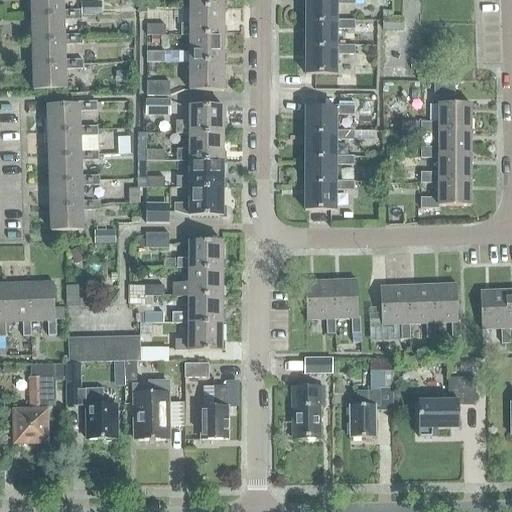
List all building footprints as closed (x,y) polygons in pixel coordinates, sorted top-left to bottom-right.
[(29,0),(30,15),(62,14),(62,11),(61,0),(29,0)] [(188,0),(188,9),(222,9),(222,0),(188,0)] [(304,0),(304,22),(335,23),(335,20),(335,5),(353,5),(353,0),(304,0)] [(188,36),(222,37),(222,9),(188,9),(188,25),(180,25),(180,36),(188,36)] [(62,14),(30,15),(31,39),(62,39),(62,36),(62,21),(80,20),(80,11),(62,11),(62,14)] [(391,18),(382,17),(382,31),(402,31),(402,18),(391,18)] [(335,49),(335,47),(335,30),(353,30),(353,20),(335,20),(335,23),(304,22),(304,49),(335,49)] [(163,25),(146,25),(146,36),(163,36),(163,25)] [(63,64),(63,61),(63,45),(80,45),(80,35),(62,36),(62,39),(31,39),(31,65),(63,64)] [(222,37),(188,36),(188,53),(178,53),(178,63),(188,64),(222,64),(222,37)] [(335,49),(304,49),(304,75),(335,75),(335,56),(353,56),(353,47),(335,47),(335,49)] [(163,64),(163,53),(146,53),(146,64),(163,64)] [(63,64),(31,65),(32,92),(64,90),(63,71),(82,70),(82,61),(63,61),(63,64)] [(222,91),(222,64),(188,64),(188,91),(222,91)] [(130,72),(115,73),(115,83),(130,82),(130,72)] [(168,83),(145,82),(145,96),(168,97),(168,83)] [(453,97),(453,85),(443,84),(443,97),(453,97)] [(168,102),(145,102),(145,116),(168,116),(168,102)] [(45,108),(46,133),(78,132),(78,129),(77,113),(95,113),(95,103),(76,104),(77,107),(45,108)] [(304,109),(304,135),(335,135),(335,132),(335,116),(353,116),(353,106),(333,106),(333,109),(304,109)] [(419,134),(437,134),(437,132),(470,132),(470,106),(437,106),(437,123),(419,124),(419,134)] [(187,107),(187,122),(174,122),(174,135),(187,135),(221,135),(221,107),(187,107)] [(79,153),(96,153),(96,137),(96,128),(78,129),(78,132),(46,133),(47,157),(79,156),(79,153)] [(353,132),(335,132),(335,135),(304,135),(304,160),(335,160),(335,157),(335,142),(353,142),(353,132)] [(438,158),(469,158),(470,132),(437,132),(437,134),(437,148),(419,149),(419,160),(438,160),(438,158)] [(163,162),(163,151),(145,151),(144,135),(136,135),(137,162),(163,162)] [(175,163),(187,163),(187,162),(221,162),(221,135),(187,135),(187,151),(176,151),(175,163)] [(129,155),(128,139),(117,139),(117,156),(129,155)] [(97,162),(96,153),(79,153),(79,156),(47,157),(48,183),(80,182),(80,179),(79,163),(97,162)] [(353,157),(335,157),(335,160),(304,160),(303,185),(335,185),(335,182),(335,167),(353,167),(353,157)] [(469,183),(469,158),(438,158),(438,160),(438,174),(419,174),(419,185),(438,184),(438,183),(469,183)] [(187,189),(221,190),(221,162),(187,162),(187,163),(187,178),(175,178),(175,189),(187,189)] [(48,183),(49,207),(81,206),(81,203),(80,187),(98,187),(98,178),(80,179),(80,182),(48,183)] [(163,189),(162,178),(145,178),(145,189),(163,189)] [(335,185),(303,185),(303,212),(334,212),(334,192),(353,192),(353,182),(335,182),(335,185)] [(438,183),(438,184),(438,199),(419,199),(419,210),(439,210),(439,208),(469,208),(469,183),(438,183)] [(221,217),(221,190),(187,189),(187,205),(173,205),(173,212),(187,217),(221,217)] [(139,190),(128,190),(129,205),(140,205),(139,190)] [(98,202),(81,203),(81,206),(49,207),(50,233),(82,232),(81,212),(99,212),(98,202)] [(167,209),(145,209),(145,224),(167,224),(167,209)] [(114,231),(94,231),(93,250),(114,251),(114,231)] [(167,235),(144,235),(144,249),(167,249),(167,235)] [(187,270),(221,271),(221,243),(187,243),(187,260),(178,260),(178,270),(187,270)] [(86,260),(79,248),(69,253),(76,265),(86,260)] [(221,297),(221,271),(187,270),(187,285),(172,285),(172,299),(187,299),(187,297),(221,297)] [(356,281),(331,282),(332,321),(335,321),(351,320),(352,335),(360,334),(359,318),(357,318),(356,281)] [(335,336),(335,321),(332,321),(331,282),(304,284),(306,322),(326,321),(327,336),(335,336)] [(52,284),(27,285),(28,324),(31,324),(47,323),(47,338),(56,337),(56,321),(53,321),(52,284)] [(3,325),(6,325),(22,324),(22,338),(31,338),(31,324),(28,324),(27,285),(1,286),(3,325)] [(432,325),(434,325),(450,324),(451,339),(461,339),(460,323),(458,323),(456,286),(431,287),(432,325)] [(78,307),(77,287),(65,287),(66,307),(78,307)] [(128,297),(144,297),(162,297),(162,287),(144,287),(129,287),(128,297)] [(407,326),(409,326),(425,325),(426,340),(435,340),(434,325),(432,325),(431,287),(406,288),(407,326)] [(407,326),(406,288),(380,288),(381,326),(401,326),(402,341),(410,341),(409,326),(407,326)] [(510,345),(509,330),(507,331),(505,292),(479,293),(481,331),(500,331),(501,346),(510,345)] [(144,297),(128,297),(128,306),(144,307),(144,297)] [(186,325),(220,325),(221,297),(187,297),(187,299),(186,315),(171,314),(171,324),(186,325)] [(161,315),(143,314),(143,324),(161,325),(161,315)] [(220,325),(186,325),(186,341),(174,341),(174,351),(186,352),(220,352),(220,325)] [(127,337),(115,338),(116,363),(128,362),(127,337)] [(128,362),(139,362),(139,350),(140,337),(127,337),(128,362)] [(81,364),(93,363),(92,338),(80,339),(81,364)] [(93,363),(104,363),(104,338),(92,338),(93,363)] [(116,363),(115,338),(104,338),(104,363),(116,363)] [(69,364),(81,364),(80,339),(68,339),(69,364)] [(166,349),(139,350),(139,362),(166,362),(166,349)] [(414,370),(414,358),(394,359),(394,370),(414,370)] [(332,359),(303,359),(303,375),(331,375),(332,359)] [(207,378),(207,363),(184,364),(184,378),(207,378)] [(62,381),(62,365),(29,366),(29,392),(29,412),(13,412),(14,445),(46,444),(45,411),(44,411),(44,407),(55,407),(54,381),(62,381)] [(80,390),(80,365),(65,365),(65,390),(80,390)] [(475,380),(449,380),(449,403),(417,403),(417,439),(436,439),(436,430),(458,430),(458,405),(475,405),(475,380)] [(134,386),(134,442),(136,442),(165,442),(167,442),(166,383),(148,383),(148,386),(134,386)] [(226,408),(225,388),(213,388),(214,408),(200,409),(201,442),(228,441),(228,408),(226,408)] [(102,407),(101,390),(85,391),(86,441),(102,440),(105,442),(110,442),(112,440),(117,440),(116,407),(102,407)] [(323,407),(323,390),(291,390),(291,440),(320,440),(319,407),(323,407)] [(392,412),(392,390),(383,390),(379,390),(379,393),(356,393),(356,408),(349,408),(349,440),(374,440),(374,412),(392,412)]
